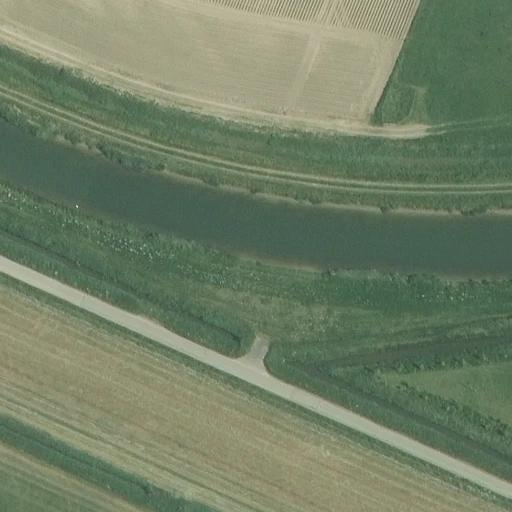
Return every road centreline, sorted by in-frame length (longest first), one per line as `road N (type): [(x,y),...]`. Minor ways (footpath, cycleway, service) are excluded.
road 1 (unclassified): [(511,490),(0,260)]
road 2 (track): [(238,511),(0,405)]
